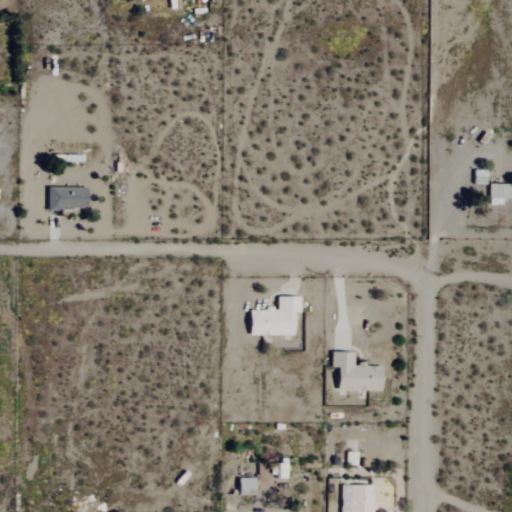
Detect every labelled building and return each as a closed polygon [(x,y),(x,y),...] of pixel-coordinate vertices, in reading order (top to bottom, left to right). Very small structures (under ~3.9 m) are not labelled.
[(504,206),(505,185),(487,185),(487,205),(504,206)] [(45,210),(84,210),(84,188),(45,188),(45,210)] [(247,335),(293,336),(293,296),(275,296),(275,309),(247,309),(247,335)] [(253,495),(253,478),(237,478),(237,495),(253,495)] [(338,511),(372,511),(372,486),(339,485),(338,511)]
